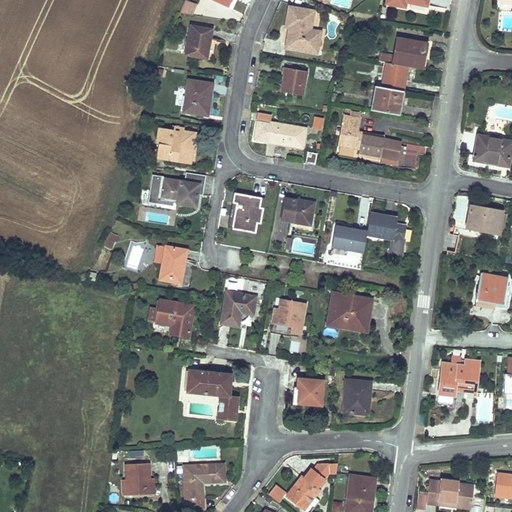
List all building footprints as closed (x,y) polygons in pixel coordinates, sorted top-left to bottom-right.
[(183,1),(181,12),(194,14),(196,3),(183,1)] [(290,27),(287,47),(317,52),(321,31),(311,30),(314,11),(290,7),(286,26),(290,27)] [(191,26),(186,54),(206,57),(212,30),(191,26)] [(398,38),(393,63),(408,66),(423,68),(427,43),(398,38)] [(387,62),(382,87),(403,90),(408,66),(393,63),(387,62)] [(286,67),(282,91),(303,94),(307,71),(286,67)] [(188,80),(184,111),(210,114),(214,93),(211,92),(212,83),(188,80)] [(377,86),(372,110),(399,115),(403,90),(382,87),(377,86)] [(256,113),(255,121),(270,123),(271,114),(256,113)] [(384,140),(385,136),(359,131),(361,119),(343,115),(338,144),(356,147),(356,143),(361,144),(360,148),(359,153),(381,157),(381,155),(384,140)] [(313,117),(311,130),(321,131),(323,118),(313,117)] [(271,122),(267,141),(304,147),(307,128),(271,122)] [(161,127),(157,156),(188,161),(191,140),(194,140),(195,133),(184,131),(184,134),(173,132),(173,129),(161,127)] [(469,155),(468,164),(497,169),(497,164),(508,166),(511,142),(511,141),(478,136),(474,156),(469,155)] [(401,146),(401,143),(384,140),(381,155),(399,159),(401,146)] [(403,167),(406,155),(403,155),(405,147),(401,146),(399,159),(397,166),(403,167)] [(308,152),(306,162),(315,164),(317,154),(308,152)] [(163,178),(160,197),(178,200),(177,203),(196,205),(199,184),(163,178)] [(234,192),(232,202),(237,203),(233,228),(256,232),(258,222),(261,222),(264,207),(260,206),(262,197),(234,192)] [(286,197),(282,219),(311,225),(315,202),(286,197)] [(232,202),(228,227),(233,228),(237,203),(232,202)] [(470,205),(466,228),(498,233),(502,211),(470,205)] [(140,208),(139,221),(171,224),(172,210),(140,208)] [(367,231),(366,234),(410,241),(412,230),(406,229),(396,227),(397,223),(398,218),(370,213),(367,231)] [(336,226),(332,247),(363,252),(366,234),(367,231),(336,226)] [(109,231),(102,246),(111,250),(118,235),(109,231)] [(462,235),(457,251),(471,256),(476,240),(462,235)] [(158,244),(155,261),(162,263),(165,245),(158,244)] [(162,263),(160,279),(181,283),(185,264),(180,263),(183,249),(165,245),(162,263)] [(481,275),(476,300),(504,305),(508,279),(481,275)] [(226,291),(221,323),(239,326),(241,312),(253,314),(256,296),(226,291)] [(333,292),(328,324),(367,331),(372,299),(333,292)] [(275,308),(272,323),(292,327),(291,333),(301,335),(306,303),(285,299),(284,301),(283,309),(279,308),(275,308)] [(194,305),(160,300),(158,308),(156,321),(156,322),(173,325),(171,334),(189,337),(194,305)] [(394,313),(402,313),(401,302),(393,303),(394,313)] [(152,307),(150,320),(156,321),(158,308),(152,307)] [(272,323),(271,329),(291,333),(292,327),(272,323)] [(277,352),(280,336),(272,334),(268,350),(277,352)] [(465,366),(443,363),(439,391),(454,393),(455,387),(476,390),(480,362),(466,360),(465,366)] [(190,370),(187,391),(220,395),(218,418),(236,419),(238,396),(229,395),(232,374),(190,370)] [(300,389),(298,402),(321,405),(324,381),(299,378),(298,388),(300,389)] [(347,380),(344,411),(363,413),(365,397),(371,397),(372,382),(347,380)] [(454,393),(439,391),(438,400),(453,402),(454,393)] [(188,450),(177,450),(177,461),(188,461),(188,450)] [(149,463),(126,464),(127,480),(127,494),(127,496),(151,494),(150,479),(149,463)] [(224,464),(184,466),(186,508),(203,507),(202,482),(225,481),(224,464)] [(337,464),(318,470),(314,476),(312,474),(308,480),(306,483),(300,478),(287,496),(304,509),(314,496),(319,489),(324,483),(321,481),(328,472),(336,470),(337,464)] [(511,474),(499,473),(496,495),(511,497),(511,474)] [(351,475),(346,511),(371,511),(376,479),(351,475)] [(440,481),(429,480),(427,503),(438,504),(439,499),(456,502),(456,504),(472,506),(475,485),(459,483),(459,481),(441,479),(440,481)] [(278,503),(285,493),(274,485),(267,495),(278,503)] [(314,496),(304,509),(308,511),(310,511),(320,500),(314,496)] [(439,499),(438,504),(472,508),(472,506),(456,504),(456,502),(439,499)] [(340,511),(342,502),(333,502),(331,511),(340,511)]
